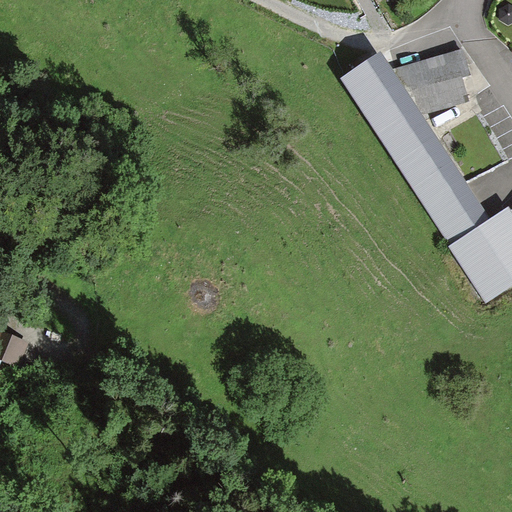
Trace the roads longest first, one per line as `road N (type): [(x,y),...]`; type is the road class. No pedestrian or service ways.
road 1 (track): [(3,511),(26,436),(106,350),(163,334),(181,143),(337,40)]
road 2 (residential): [(460,8),(408,46),(337,40)]
